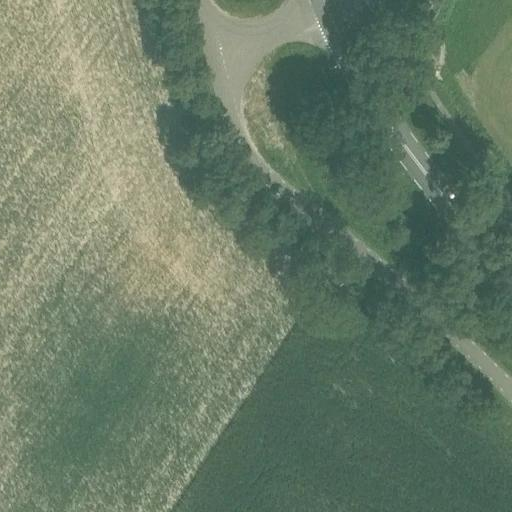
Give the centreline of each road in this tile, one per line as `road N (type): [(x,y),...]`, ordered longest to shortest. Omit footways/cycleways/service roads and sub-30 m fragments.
road 1 (unclassified): [(511,403),(405,299),(266,185),(234,136),(214,60)]
road 2 (primary): [(511,293),(389,134),(324,10)]
road 3 (unclassified): [(214,60),(324,10)]
